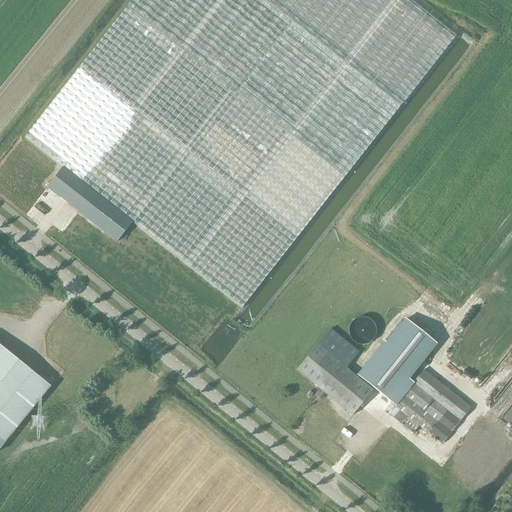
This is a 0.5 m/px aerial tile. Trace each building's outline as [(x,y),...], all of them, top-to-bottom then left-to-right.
[(47,187),(61,198),(118,243),(133,224),(241,310),(458,36),(412,0),(133,0),(24,138),(62,168),(47,187)] [(371,329),(371,328),(371,325),(370,323),(369,321),(367,319),(365,318),(363,317),(360,316),(358,316),(354,317),(352,318),(350,320),(348,322),(348,324),(347,326),(347,328),(347,330),(348,333),(350,336),(352,338),(354,339),(358,340),(360,340),(363,340),(365,338),(367,337),(368,336),(370,333),(370,331),(371,329)] [(408,322),(362,378),(388,400),(387,401),(394,407),(388,414),(411,434),(418,425),(441,444),(465,415),(471,408),(423,369),(406,390),(403,387),(437,345),(408,322)] [(330,329),(294,372),(349,417),(371,391),(344,369),(358,352),(330,329)] [(0,446),(50,386),(0,345),(0,446)] [(327,419),(319,428),(332,439),(338,432),(340,430),(339,430),(343,425),(345,423),(339,418),(337,421),(335,418),(330,415),(327,419)] [(368,468),(384,481),(384,482),(392,472),(390,470),(392,467),(390,465),(395,459),(441,497),(455,480),(391,427),(382,439),(372,451),(378,456),(376,459),(375,459),(368,468)]
